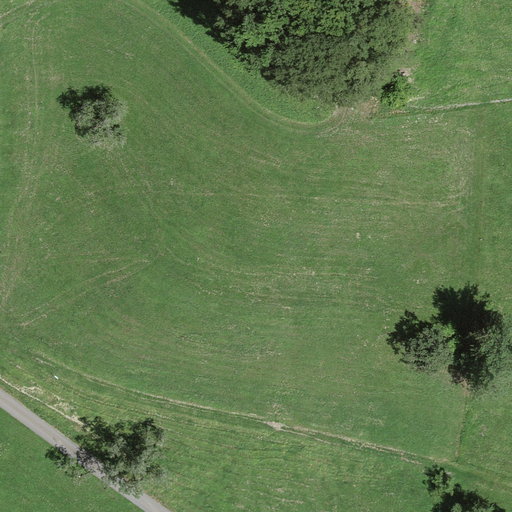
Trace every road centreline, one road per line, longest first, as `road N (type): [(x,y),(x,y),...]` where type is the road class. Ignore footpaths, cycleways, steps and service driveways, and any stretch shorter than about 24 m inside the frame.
road 1 (track): [(121,0),(141,7),(270,117),(307,128),(345,119),(357,90),(302,67),(266,29),(256,0)]
road 2 (track): [(0,402),(157,511)]
